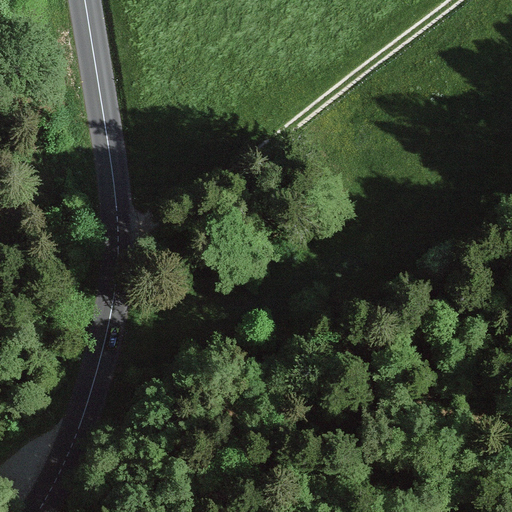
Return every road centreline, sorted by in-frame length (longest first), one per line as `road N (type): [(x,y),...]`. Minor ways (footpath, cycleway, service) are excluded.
road 1 (secondary): [(86,0),(124,254),(91,426),(41,511)]
road 2 (track): [(124,254),(453,0)]
